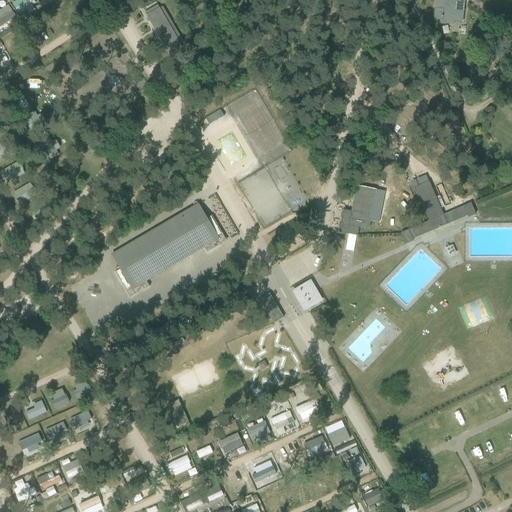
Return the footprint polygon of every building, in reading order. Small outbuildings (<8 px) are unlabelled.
[(18,13),(36,2),(34,0),(15,0),(12,2),(18,13)] [(441,23),(453,24),(453,22),(462,23),(464,0),(451,0),(451,1),(444,0),(436,0),(435,9),(434,20),(441,21),(441,23)] [(7,6),(0,10),(0,27),(15,18),(7,6)] [(157,6),(145,13),(169,55),(178,50),(182,48),(179,44),(182,42),(167,16),(162,7),(159,9),(157,6)] [(492,39),(496,39),(496,36),(505,37),(506,31),(493,29),(492,39)] [(10,49),(21,43),(16,34),(5,40),(10,49)] [(23,119),(32,137),(48,128),(39,111),(23,119)] [(226,151),(238,146),(234,137),(223,142),(226,151)] [(38,155),(53,147),(47,138),(33,147),(38,155)] [(52,172),(65,162),(58,153),(45,164),(52,172)] [(70,183),(82,178),(79,169),(67,174),(70,183)] [(424,224),(401,234),(405,243),(405,245),(413,242),(410,234),(430,226),(432,231),(447,225),(445,219),(465,211),(468,218),(475,215),(475,213),(471,204),(443,216),(429,182),(414,188),(428,222),(424,224)] [(339,228),(340,228),(339,233),(357,236),(358,228),(368,230),(376,190),(356,186),(351,212),(343,211),(341,223),(340,223),(339,228)] [(213,230),(218,227),(211,216),(206,219),(198,205),(112,255),(120,270),(115,272),(122,284),(127,281),(132,290),(141,285),(142,287),(148,284),(146,281),(204,248),(205,250),(211,247),(209,244),(218,239),(213,230)] [(354,257),(364,258),(365,246),(355,245),(354,257)] [(320,300),(313,290),(310,283),(294,292),(298,299),(301,297),(307,308),(320,300)] [(283,318),(269,294),(259,300),(273,324),(283,318)] [(88,382),(73,389),(76,397),(92,390),(88,382)] [(52,401),(54,407),(71,401),(67,389),(53,393),(55,400),(52,401)] [(35,408),(26,412),(29,420),(47,412),(41,399),(33,403),(35,408)] [(296,406),(301,420),(321,414),(316,399),(296,406)] [(178,400),(167,405),(177,428),(188,423),(178,400)] [(88,412),(70,420),(73,428),(91,420),(88,412)] [(289,412),(271,419),(276,431),(294,423),(289,412)] [(0,429),(8,425),(3,414),(0,415),(0,429)] [(264,422),(247,430),(252,441),(269,433),(264,422)] [(63,423),(45,431),(48,439),(67,431),(63,423)] [(431,436),(428,427),(422,429),(426,438),(431,436)] [(344,428),(328,436),(333,447),(350,439),(344,428)] [(300,438),(307,458),(329,450),(324,436),(325,435),(323,430),(300,438)] [(38,434),(18,443),(22,451),(42,442),(38,434)] [(219,443),(219,444),(220,447),(221,448),(224,454),(243,446),(237,434),(219,442),(219,443)] [(130,458),(131,457),(122,442),(121,443),(119,440),(105,448),(117,469),(131,461),(130,458)] [(196,452),(199,459),(213,452),(210,445),(196,452)] [(469,448),(473,461),(481,458),(477,445),(469,448)] [(184,449),(170,453),(172,461),(187,456),(184,449)] [(187,456),(167,464),(172,477),(193,468),(187,456)] [(360,457),(346,463),(351,474),(365,468),(360,457)] [(62,466),(68,479),(84,472),(78,459),(62,466)] [(260,464),(243,472),(251,491),(269,482),(260,464)] [(36,479),(41,491),(62,482),(59,475),(54,477),(52,472),(36,479)] [(145,476),(128,484),(133,495),(150,488),(145,476)] [(31,482),(24,484),(22,479),(11,482),(16,502),(35,496),(31,482)] [(205,493),(209,502),(224,495),(219,487),(205,493)] [(378,489),(362,496),(367,507),(383,499),(378,489)] [(6,492),(0,494),(0,510),(12,506),(6,492)] [(189,511),(204,504),(197,492),(182,501),(187,511),(189,511)] [(102,498),(90,502),(93,511),(105,507),(102,498)]
